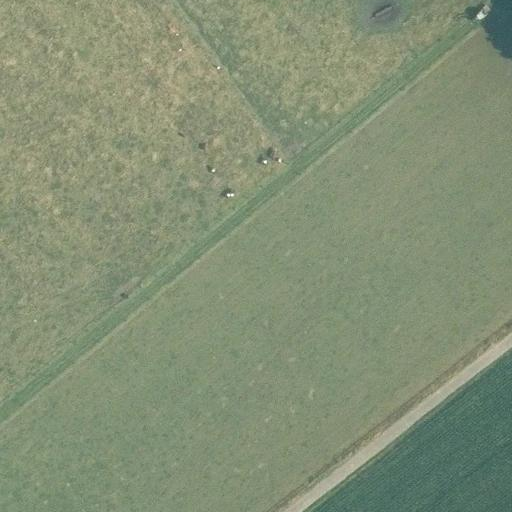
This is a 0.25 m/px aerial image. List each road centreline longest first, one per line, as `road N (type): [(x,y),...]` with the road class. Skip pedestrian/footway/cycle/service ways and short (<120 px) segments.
road 1 (track): [(497,0),(0,414)]
road 2 (unclassified): [(291,511),(511,338)]
